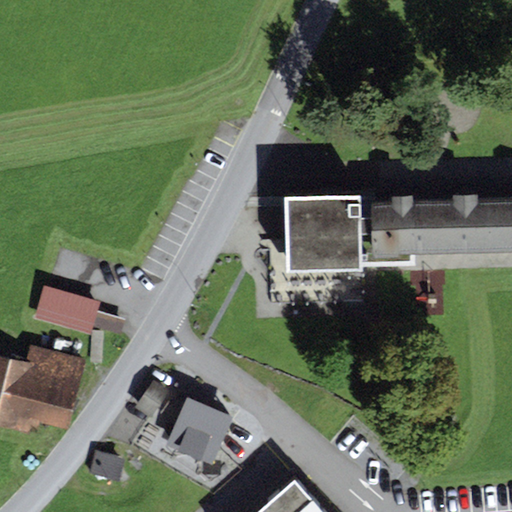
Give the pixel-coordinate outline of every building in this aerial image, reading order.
[(511,243),(511,197),(474,199),(474,192),(455,192),(455,199),(375,201),(375,213),(360,213),(360,190),(285,192),(286,239),(287,267),(362,266),(362,262),(413,261),(412,246),(511,243)] [(271,304),(364,301),(362,266),(287,267),(286,239),(269,240),(271,304)] [(119,331),(121,321),(93,313),(96,302),(47,288),(39,315),(88,330),(90,323),(119,331)] [(440,347),(430,335),(422,341),(431,353),(440,347)] [(0,419),(35,428),(37,416),(66,423),(83,360),(0,338),(0,419)] [(155,382),(139,406),(149,413),(165,390),(155,382)] [(189,392),(167,440),(213,460),(235,413),(189,392)] [(90,472),(112,478),(115,467),(118,456),(96,450),(90,472)] [(253,511),(327,511),(294,475),(253,511)]
